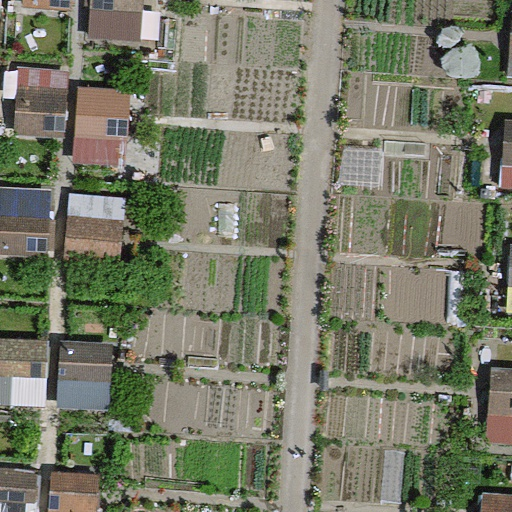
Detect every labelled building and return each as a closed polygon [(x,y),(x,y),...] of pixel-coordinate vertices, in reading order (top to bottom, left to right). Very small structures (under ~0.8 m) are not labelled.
[(99,0),(100,33),(149,33),(148,0),(99,0)] [(29,63),(26,126),(52,127),(53,106),(75,107),(77,66),(29,63)] [(81,83),(82,156),(136,155),(135,82),(81,83)] [(3,243),(53,246),(56,186),(7,182),(3,243)] [(511,364),(499,364),(496,439),(511,439),(511,364)] [(511,511),(511,488),(490,489),(490,511),(511,511)]
